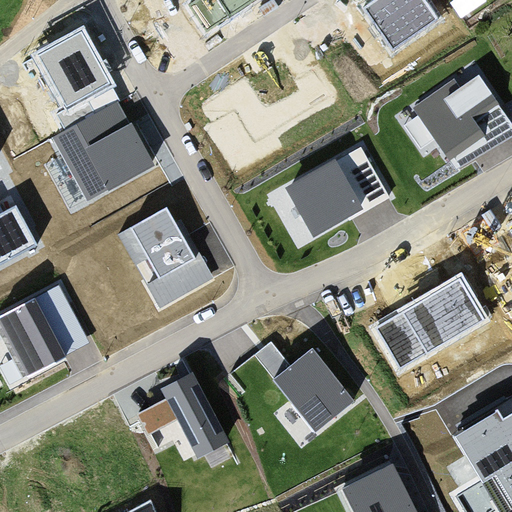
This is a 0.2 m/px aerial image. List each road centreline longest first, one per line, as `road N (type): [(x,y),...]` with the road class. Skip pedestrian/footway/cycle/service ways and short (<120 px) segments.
road 1 (residential): [(98,0),(275,299)]
road 2 (residential): [(275,299),(0,435)]
road 3 (residential): [(511,172),(275,299)]
road 4 (unknown): [(155,96),(294,5)]
